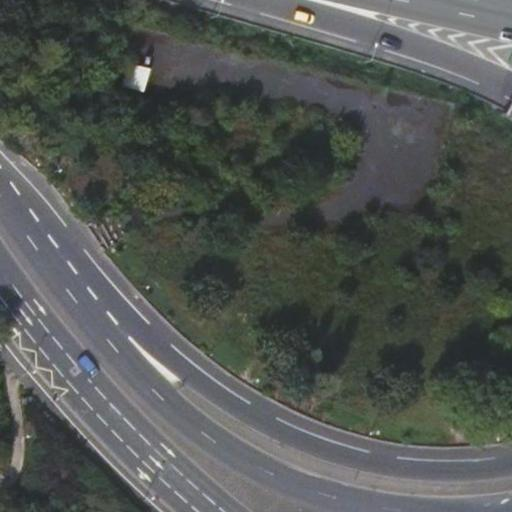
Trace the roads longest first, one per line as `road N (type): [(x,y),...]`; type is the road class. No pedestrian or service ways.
road 1 (trunk): [(511,463),(402,465),(324,448),(265,422),(147,335),(0,175)]
road 2 (secondary): [(435,511),(309,486),(195,423),(73,292),(0,188)]
road 3 (secondary): [(0,273),(121,422),(216,511)]
road 4 (trunk): [(233,0),(511,83)]
